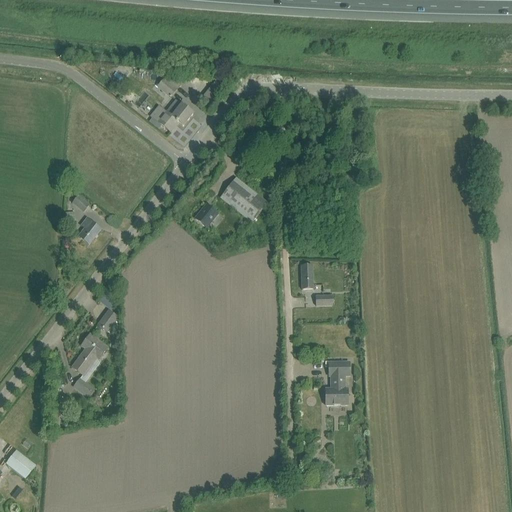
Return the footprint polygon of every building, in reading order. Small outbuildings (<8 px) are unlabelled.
[(180,85),(167,75),(158,87),(171,97),(180,85)] [(176,101),(158,123),(171,133),(178,124),(183,127),(193,115),(176,101)] [(252,223),(267,204),(236,179),(220,198),(252,223)] [(78,197),(73,204),(84,213),(89,206),(78,197)] [(207,205),(195,220),(206,229),(218,214),(207,205)] [(79,238),(81,239),(89,245),(101,230),(93,224),(87,219),(81,226),(85,230),(79,238)] [(312,266),(311,266),(301,267),(302,291),(316,290),(316,286),(313,286),(312,266)] [(113,283),(98,302),(104,307),(119,288),(113,283)] [(333,308),(332,296),(315,297),(315,309),(333,308)] [(107,333),(108,333),(113,337),(120,328),(114,324),(118,319),(109,312),(98,326),(107,333)] [(86,350),(72,368),(83,377),(96,358),(99,360),(108,348),(90,335),(81,347),(86,350)] [(345,377),(350,377),(349,363),(329,364),(329,377),(331,377),(331,386),(333,386),(333,390),(325,390),(326,406),(348,406),(348,390),(345,390),(345,377)] [(75,387),(88,398),(93,390),(81,380),(75,387)] [(25,479),(36,466),(17,451),(6,464),(25,479)]
